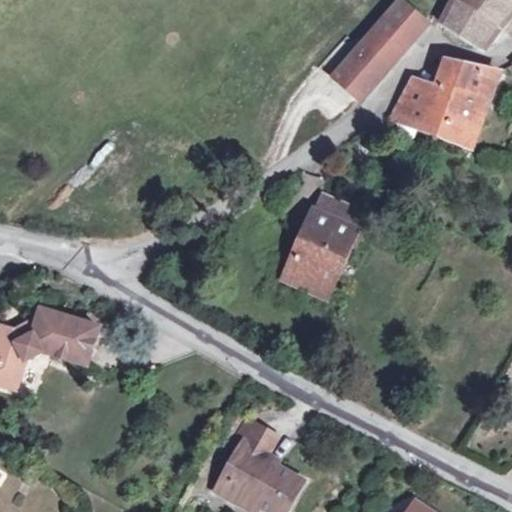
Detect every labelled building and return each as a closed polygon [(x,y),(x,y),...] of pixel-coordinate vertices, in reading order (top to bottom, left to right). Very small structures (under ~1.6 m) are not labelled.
[(511,0),(454,0),(442,25),(478,49),(511,1),(511,0)] [(319,66),(334,77),(361,97),(367,91),(384,75),(404,53),(425,21),(398,3),(378,30),(362,48),(348,37),(319,66)] [(410,81),(391,117),(470,147),(497,73),(444,60),(432,89),(410,81)] [(321,195),(313,212),(349,228),(356,210),(321,195)] [(358,232),(349,228),(313,212),(306,227),(313,230),(301,257),(294,254),(283,280),(313,293),(317,284),(325,282),(335,286),(358,232)] [(313,230),(306,227),(294,254),(301,257),(313,230)] [(329,299),(335,286),(325,282),(317,284),(313,293),(329,299)] [(6,336),(0,333),(0,382),(17,388),(26,359),(43,352),(88,366),(99,329),(40,312),(38,319),(16,328),(9,326),(6,336)] [(0,323),(0,333),(6,336),(9,326),(0,323)] [(245,444),(267,457),(277,440),(247,423),(232,449),(239,453),(245,444)] [(245,444),(239,453),(217,492),(251,511),(255,511),(259,507),(267,511),(284,511),(301,483),(265,461),(267,457),(245,444)]
